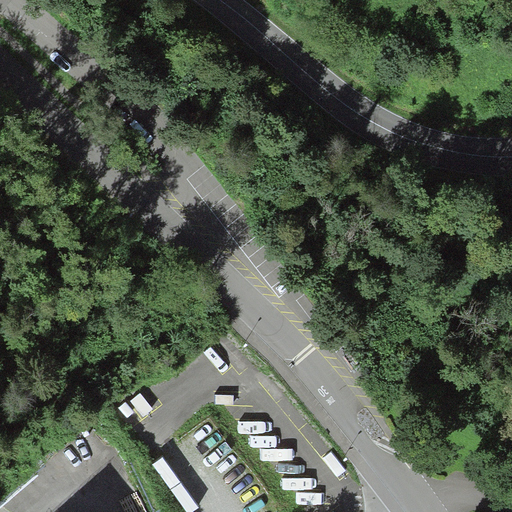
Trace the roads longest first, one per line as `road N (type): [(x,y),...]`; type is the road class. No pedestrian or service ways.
road 1 (unclassified): [(336,395),(260,312),(0,68)]
road 2 (unclassified): [(220,0),(370,120),(432,146),(511,156)]
road 3 (residential): [(336,395),(423,511)]
